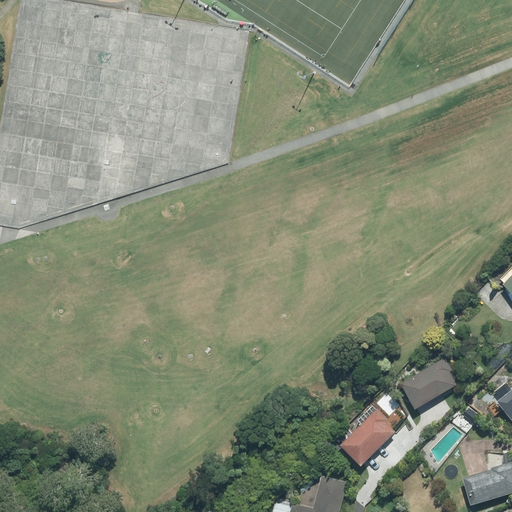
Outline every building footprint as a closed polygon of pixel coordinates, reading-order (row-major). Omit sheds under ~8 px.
[(511,267),(499,281),(511,293),(511,267)] [(453,371),(445,358),(401,385),(416,410),(457,385),(450,373),(453,371)] [(511,389),(497,402),(511,420),(511,389)] [(377,409),(340,445),(361,466),(396,432),(385,422),(388,419),(377,409)] [(511,492),(511,462),(463,478),(472,506),(511,492)] [(313,509),(293,503),(290,511),(339,511),(348,482),(322,475),(313,509)]
